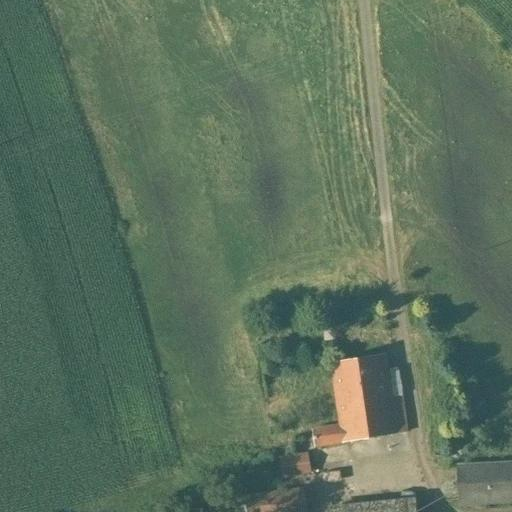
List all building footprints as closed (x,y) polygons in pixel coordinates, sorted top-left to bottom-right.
[(386,357),(333,365),(341,427),(344,442),(397,434),(392,397),(389,379),(386,357)] [(400,378),(389,379),(392,397),(403,396),(400,378)] [(403,396),(392,397),(397,434),(408,432),(403,396)] [(341,427),(312,430),(315,446),(344,442),(341,427)] [(309,455),(279,460),(281,476),(312,471),(309,455)] [(511,464),(456,467),(458,503),(511,500),(511,464)] [(283,491),(243,497),(245,511),(305,511),(302,488),(283,491)] [(416,511),(416,501),(328,510),(328,511),(416,511)]
